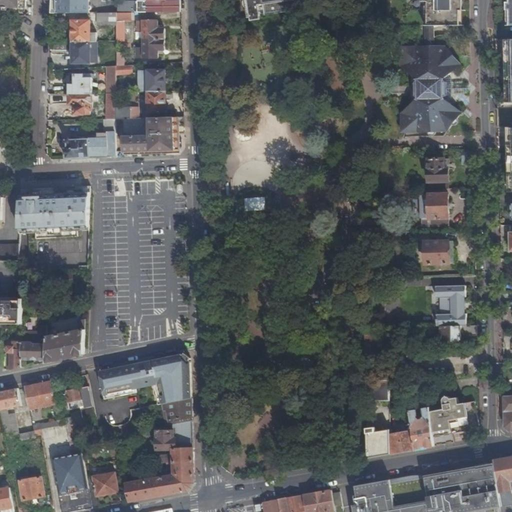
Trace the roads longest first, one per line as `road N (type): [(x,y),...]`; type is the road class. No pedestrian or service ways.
road 1 (residential): [(488,449),(481,0)]
road 2 (residential): [(210,499),(488,449)]
road 3 (residential): [(0,381),(203,339)]
road 4 (residential): [(198,163),(203,339)]
road 5 (residential): [(37,170),(41,0)]
road 6 (residential): [(194,0),(198,163)]
road 7 (residential): [(198,163),(37,170)]
road 8 (residential): [(203,339),(210,499)]
